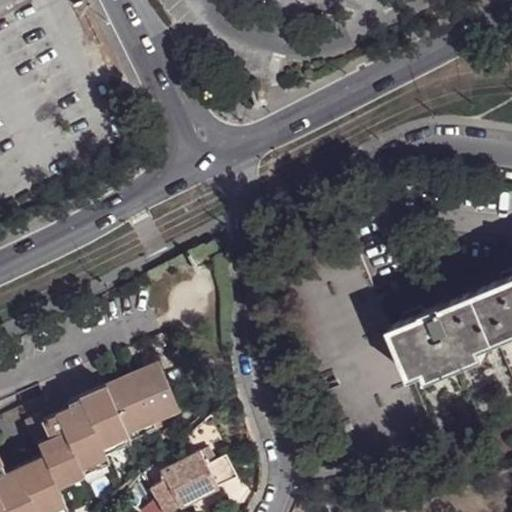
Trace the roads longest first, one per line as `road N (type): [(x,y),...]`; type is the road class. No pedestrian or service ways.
road 1 (residential): [(264,511),(279,489),(249,317),(239,152)]
road 2 (tertiary): [(511,14),(239,152)]
road 3 (tertiary): [(206,167),(0,266)]
road 4 (unclassified): [(206,167),(122,0)]
road 5 (residential): [(375,173),(412,153),(511,160)]
